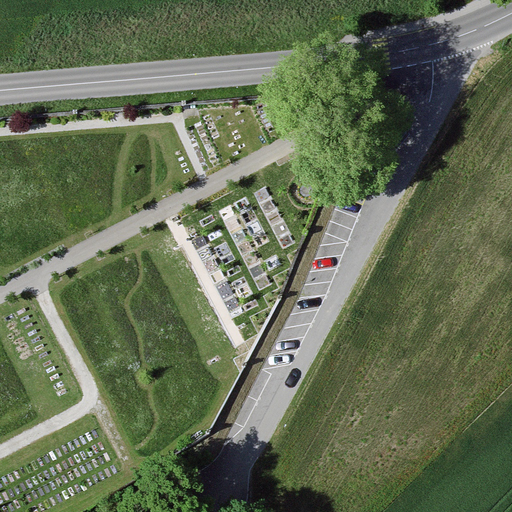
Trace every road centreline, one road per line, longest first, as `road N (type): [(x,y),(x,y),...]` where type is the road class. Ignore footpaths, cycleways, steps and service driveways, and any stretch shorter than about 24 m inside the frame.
road 1 (unclassified): [(470,33),(267,426),(195,511)]
road 2 (secondary): [(0,90),(297,65),(470,33)]
